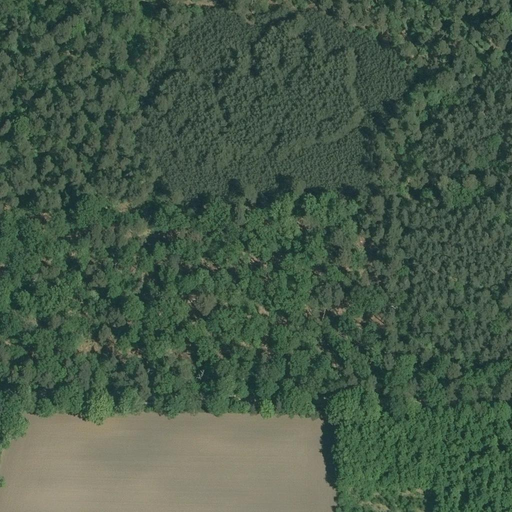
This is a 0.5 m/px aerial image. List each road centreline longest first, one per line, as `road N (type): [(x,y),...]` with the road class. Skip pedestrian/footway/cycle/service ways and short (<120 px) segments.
road 1 (track): [(0,209),(48,219),(491,197),(511,203)]
road 2 (track): [(0,393),(511,405)]
